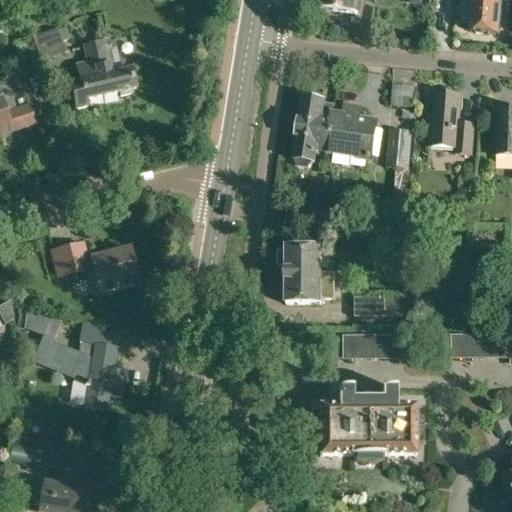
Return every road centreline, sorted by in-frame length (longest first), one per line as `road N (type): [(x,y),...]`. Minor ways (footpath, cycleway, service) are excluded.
road 1 (tertiary): [(172,511),(223,184)]
road 2 (residential): [(246,42),(511,67)]
road 3 (residential): [(0,225),(182,178),(223,184)]
road 4 (tertiary): [(223,184),(246,42)]
